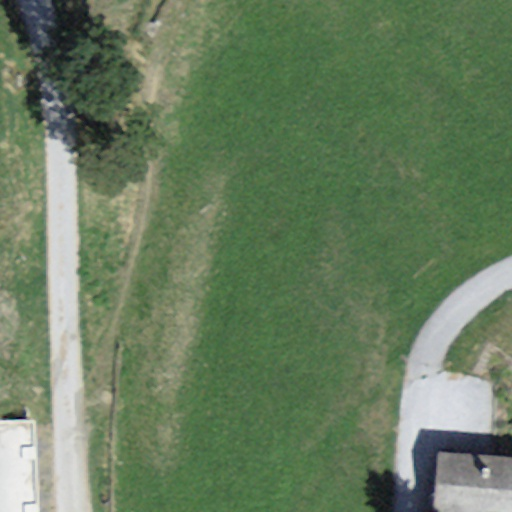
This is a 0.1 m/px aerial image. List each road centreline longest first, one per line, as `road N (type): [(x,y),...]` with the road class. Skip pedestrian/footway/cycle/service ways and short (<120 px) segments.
road 1 (residential): [(78,511),(71,93),(44,0)]
road 2 (track): [(511,308),(490,327),(433,415)]
